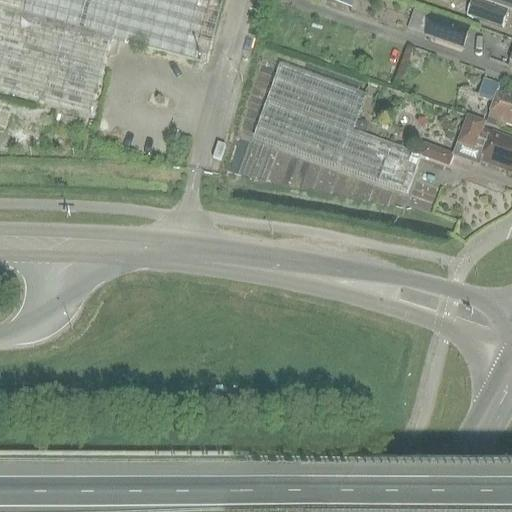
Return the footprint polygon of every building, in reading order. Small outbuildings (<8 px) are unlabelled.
[(0,0),(0,93),(92,118),(113,40),(205,65),(222,0),(0,0)] [(355,0),(325,0),(352,9),(355,0)] [(471,0),(467,16),(503,28),(508,12),(472,0),(471,0)] [(511,0),(483,0),(511,10),(511,9),(508,8),(511,0)] [(424,37),(463,51),(470,29),(431,16),(424,37)] [(409,195),(423,158),(423,157),(422,157),(355,132),(368,96),(281,65),(254,138),(409,195)] [(511,94),(499,90),(500,87),(483,81),(478,99),(494,104),(488,119),(511,127),(511,94)] [(458,145),(460,146),(456,158),(481,167),(483,163),(511,174),(511,140),(492,133),(483,130),(485,125),(468,119),(458,145)] [(423,157),(423,158),(452,168),(456,157),(426,146),(422,157),(423,157)]
